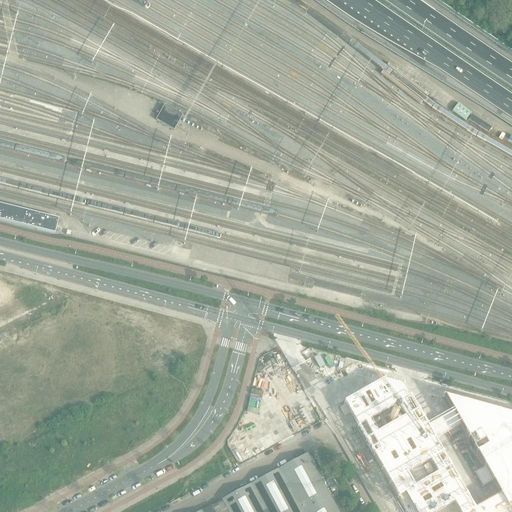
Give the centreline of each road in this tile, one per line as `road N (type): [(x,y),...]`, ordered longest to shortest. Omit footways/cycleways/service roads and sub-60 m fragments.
road 1 (secondary): [(511,374),(245,301)]
road 2 (secondary): [(247,320),(511,392)]
road 3 (secondary): [(245,301),(0,241)]
road 4 (secondary): [(0,253),(233,316)]
road 5 (motorway): [(356,0),(511,105)]
road 6 (unclassified): [(156,464),(198,440),(217,414),(247,320)]
road 7 (unclassified): [(174,511),(327,430)]
road 8 (unclassified): [(233,316),(200,417),(156,464)]
road 9 (motorway): [(511,74),(402,0)]
